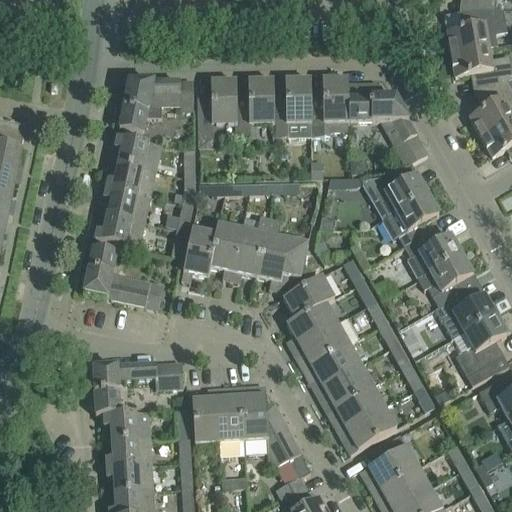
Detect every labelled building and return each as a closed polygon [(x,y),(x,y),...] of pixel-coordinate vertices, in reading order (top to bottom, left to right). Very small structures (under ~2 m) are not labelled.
[(460,0),(459,15),(493,15),(493,14),(494,0),(460,0)] [(462,34),(446,37),(450,59),(487,52),(496,51),(494,39),(506,36),(503,15),(503,14),(493,14),(493,15),(459,15),(459,16),(462,34)] [(489,64),(487,52),(450,59),(454,82),(470,79),(474,97),(507,85),(511,83),(511,79),(508,60),(489,64)] [(273,100),(273,128),(273,142),(287,141),(310,141),(310,128),(311,128),(310,100),(311,99),(311,83),(285,84),(285,100),(273,100)] [(311,99),(310,100),(311,128),(310,128),(310,141),(324,141),(329,141),(329,135),(349,135),(349,127),(348,89),(348,83),(322,83),(323,99),(311,99)] [(273,100),(273,84),(247,85),(248,101),(236,101),(235,101),(236,129),(236,142),(250,142),(249,129),(273,128),(273,100)] [(211,101),(198,102),(199,151),(213,151),(212,129),(236,129),(235,101),(236,101),(236,85),(210,85),(211,101)] [(481,141),(511,123),(511,122),(507,113),(511,109),(511,93),(507,85),(474,97),(484,114),(470,122),(481,141)] [(193,115),(193,86),(128,87),(118,133),(142,138),(146,123),(161,122),(161,112),(180,111),(180,115),(193,115)] [(427,159),(396,104),(395,102),(385,102),(378,88),(348,89),(349,127),(381,126),(406,171),(427,159)] [(0,144),(7,146),(12,123),(0,121),(0,144)] [(21,149),(26,126),(12,123),(7,146),(21,149)] [(511,123),(481,141),(493,162),(511,150),(511,123)] [(117,141),(115,152),(121,153),(118,169),(155,177),(160,151),(117,141)] [(7,146),(0,144),(0,171),(15,175),(21,149),(7,146)] [(193,171),(193,156),(184,156),(184,171),(193,171)] [(323,165),(311,165),(311,182),(311,184),(323,183),(323,165)] [(149,202),(155,177),(118,169),(114,184),(108,182),(106,193),(149,202)] [(0,197),(10,199),(15,175),(0,171),(0,197)] [(395,178),(387,182),(349,183),(349,189),(362,189),(374,209),(378,206),(387,220),(427,199),(416,179),(400,188),(395,178)] [(264,199),(264,189),(249,190),(249,200),(264,199)] [(299,198),(299,189),(283,189),(283,199),(299,198)] [(239,200),(239,190),(224,190),(224,200),(239,200)] [(214,200),(214,191),(199,191),(199,201),(214,200)] [(143,227),(149,202),(106,193),(103,203),(110,204),(106,219),(143,227)] [(192,210),(194,196),(184,194),(182,209),(192,210)] [(0,222),(5,224),(10,199),(0,197),(0,222)] [(439,219),(427,199),(387,220),(387,222),(381,225),(392,245),(398,241),(404,251),(428,238),(423,228),(439,219)] [(138,254),(143,227),(106,219),(103,235),(97,233),(94,244),(96,245),(118,249),(138,254)] [(186,237),(189,222),(179,220),(176,235),(186,237)] [(256,282),(268,223),(259,221),(256,237),(241,234),(232,276),(231,276),(231,280),(232,281),(231,286),(239,287),(241,279),(256,282)] [(334,224),(322,222),(319,234),(332,235),(334,224)] [(311,261),(305,259),(307,248),(273,241),(277,225),(268,223),(256,282),(270,285),(269,294),(278,296),(319,273),(311,261)] [(232,276),(241,234),(217,229),(215,238),(216,238),(215,241),(209,272),(210,272),(224,275),(222,284),(231,286),(232,281),(231,280),(231,276),(232,276)] [(216,238),(215,238),(192,233),(181,285),(190,287),(192,278),(208,281),(210,272),(209,272),(215,241),(216,238)] [(417,283),(461,259),(450,240),(434,248),(428,238),(404,251),(410,262),(406,265),(417,283)] [(148,287),(112,279),(118,249),(96,245),(95,252),(93,252),(83,298),(157,314),(162,290),(148,287)] [(180,263),(184,248),(174,246),(171,260),(180,263)] [(319,246),(315,248),(314,253),(323,269),(330,265),(319,246)] [(472,279),(461,259),(417,283),(423,293),(426,291),(438,311),(462,298),(456,288),(472,279)] [(351,264),(342,269),(350,282),(358,277),(351,264)] [(333,303),(321,282),(321,281),(283,302),(290,316),(282,321),(286,328),(324,307),(325,307),(333,303)] [(369,297),(363,286),(354,291),(361,302),(369,297)] [(438,311),(434,313),(451,344),(463,337),(495,320),(484,300),(468,309),(462,298),(438,311)] [(336,328),(325,307),(324,307),(286,328),(294,342),(286,346),(291,355),(295,352),(294,351),(298,349),(299,349),(336,328)] [(382,320),(375,307),(366,311),(373,325),(382,320)] [(506,339),(495,320),(463,337),(471,351),(454,361),(466,381),(472,391),(491,380),(486,370),(503,361),(495,346),(506,339)] [(302,375),(348,349),(348,348),(357,343),(346,323),(337,329),(336,328),(299,349),(298,349),(294,351),(295,352),(291,355),(302,375)] [(394,341),(386,328),(378,332),(385,346),(394,341)] [(322,391),(360,370),(348,349),(302,375),(314,397),(319,394),(318,393),(322,390),(322,391)] [(405,362),(398,349),(389,353),(397,367),(405,362)] [(182,392),(182,385),(181,368),(92,373),(95,420),(103,419),(119,418),(118,386),(155,384),(155,394),(182,392)] [(417,383),(410,369),(401,374),(408,388),(417,383)] [(326,417),(372,391),(360,370),(322,391),(322,390),(318,393),(319,394),(314,397),(326,417)] [(511,422),(511,383),(509,379),(478,397),(489,417),(500,411),(508,424),(511,422)] [(265,408),(264,391),(240,392),(243,459),(268,458),(275,471),(288,464),(298,482),(300,482),(309,476),(273,408),(265,408)] [(346,433),(384,412),(372,391),(326,417),(333,430),(338,439),(342,436),(341,435),(345,432),(346,433)] [(224,393),(215,394),(215,399),(217,399),(217,403),(216,403),(219,447),(220,461),(243,459),(240,392),(224,393)] [(215,399),(215,394),(207,394),(207,403),(191,404),(194,448),(219,447),(216,403),(217,403),(217,399),(215,399)] [(444,395),(434,400),(439,409),(449,403),(444,395)] [(434,412),(426,399),(418,404),(425,417),(434,412)] [(187,400),(174,400),(176,415),(188,414),(187,400)] [(396,433),(384,412),(346,433),(345,432),(341,435),(342,436),(338,439),(350,459),(396,433)] [(188,430),(187,415),(177,415),(178,430),(188,430)] [(147,417),(119,418),(103,419),(104,431),(110,430),(111,446),(149,443),(147,417)] [(511,422),(508,424),(497,431),(511,457),(511,422)] [(372,498),(418,472),(400,440),(368,458),(373,469),(359,477),(372,498)] [(190,456),(189,441),(179,442),(180,457),(190,456)] [(151,469),(149,443),(111,446),(112,461),(105,462),(106,472),(151,469)] [(463,464),(455,451),(447,456),(454,469),(463,464)] [(191,482),(190,467),(180,468),(181,483),(191,482)] [(482,468),(474,472),(479,480),(487,476),(482,468)] [(152,495),(151,469),(106,472),(107,482),(113,482),(114,498),(152,495)] [(396,511),(429,493),(418,472),(372,498),(379,511),(396,511)] [(475,485),(467,472),(458,477),(466,490),(475,485)] [(493,487),(487,476),(479,480),(485,491),(493,487)] [(306,495),(300,482),(298,482),(276,494),(282,507),(306,495)] [(230,484),(230,494),(246,493),(245,483),(230,484)] [(193,508),(192,493),(182,494),(183,509),(193,508)] [(439,511),(429,493),(396,511),(439,511)] [(486,506),(479,493),(470,498),(478,511),(486,506)] [(153,511),(152,495),(114,498),(114,511),(153,511)] [(322,511),(323,511),(318,502),(298,511),(322,511)]
